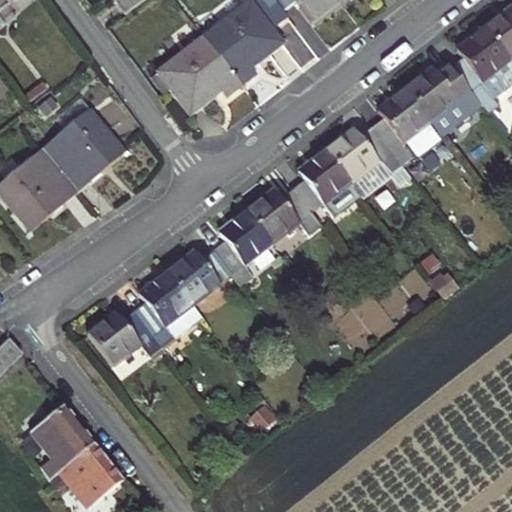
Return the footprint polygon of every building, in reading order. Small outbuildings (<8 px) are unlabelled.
[(0,17),(0,12),(7,7),(10,5),(6,0),(0,0),(0,29),(6,25),(0,17)] [(148,0),(119,0),(115,4),(125,17),(148,0)] [(274,0),(253,0),(251,2),(204,39),(242,88),(257,77),(252,70),(284,45),(274,32),(290,20),(284,13),(274,0)] [(274,0),(284,13),(296,4),(313,25),(340,4),(337,0),(274,0)] [(0,17),(6,25),(16,18),(7,7),(0,12),(0,17)] [(511,9),(485,31),(511,65),(511,9)] [(511,65),(485,31),(457,52),(463,60),(452,69),(481,108),(487,116),(499,107),(494,100),(511,86),(511,65)] [(204,39),(156,75),(190,118),(221,94),(226,100),(242,88),(204,39)] [(440,79),(434,71),(406,92),(430,124),(442,140),(481,108),(452,69),(440,79)] [(401,167),(412,158),(402,145),(430,124),(406,92),(378,113),(384,122),(372,131),(401,167)] [(57,107),(51,99),(40,108),(45,116),(57,107)] [(57,121),(66,132),(91,112),(82,101),(57,121)] [(92,111),(91,112),(66,132),(44,150),(78,194),(106,172),(102,166),(123,149),(92,111)] [(379,164),(388,176),(401,167),(372,131),(360,140),(354,132),(326,153),(351,185),(379,164)] [(127,154),(123,149),(102,166),(106,172),(127,154)] [(52,215),(78,194),(44,150),(0,185),(0,193),(27,226),(48,210),(52,215)] [(323,206),(333,219),(361,198),(351,185),(326,153),(298,175),(305,183),(293,192),(311,216),(323,206)] [(299,225),(309,238),(321,228),(311,216),(293,192),(281,201),(275,193),(247,215),(272,246),(299,225)] [(27,226),(31,232),(52,215),(48,210),(27,226)] [(253,279),(244,267),(272,246),(247,215),(219,236),(226,244),(214,253),(232,277),(241,288),(253,279)] [(214,253),(202,263),(196,254),(168,275),(192,307),(232,277),(214,253)] [(168,275),(140,297),(147,305),(134,314),(163,351),(175,342),(174,341),(201,319),(192,307),(168,275)] [(349,351),(390,336),(372,287),(344,297),(349,309),(335,314),(349,351)] [(331,291),(317,302),(326,313),(340,302),(331,291)] [(117,315),(88,337),(113,369),(141,347),(151,361),(163,351),(134,314),(123,323),(117,315)] [(0,375),(23,354),(9,339),(0,347),(0,375)] [(60,474),(95,446),(64,408),(30,435),(51,461),(40,470),(50,482),(60,474)] [(123,483),(95,446),(60,474),(88,510),(123,483)]
